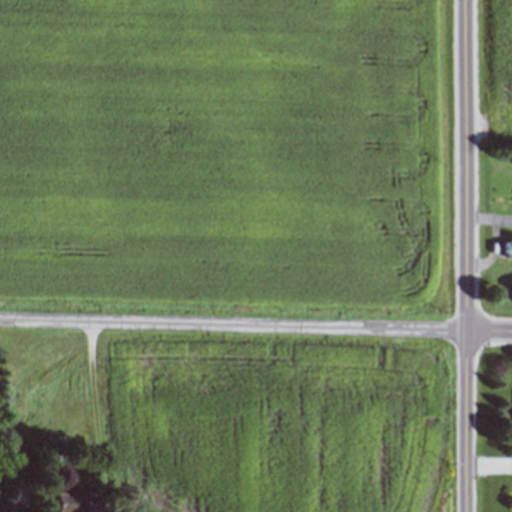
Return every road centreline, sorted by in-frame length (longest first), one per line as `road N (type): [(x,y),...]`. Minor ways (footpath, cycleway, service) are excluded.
road 1 (residential): [(0,311),(511,330)]
road 2 (residential): [(465,0),(470,511)]
